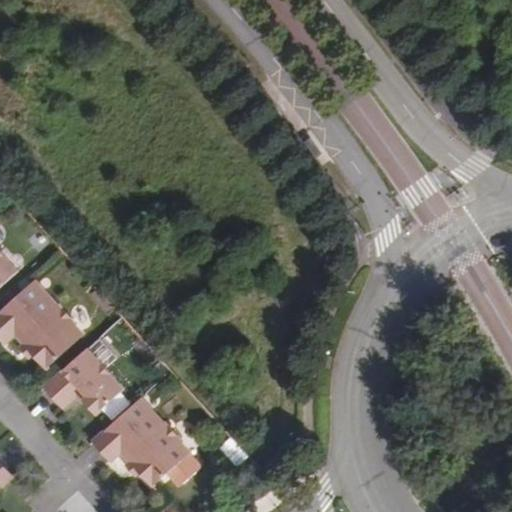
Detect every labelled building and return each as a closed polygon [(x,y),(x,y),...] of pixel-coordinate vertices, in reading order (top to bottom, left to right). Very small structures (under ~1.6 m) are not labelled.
[(0,286),(17,271),(0,251),(0,286)] [(58,308),(33,280),(0,309),(0,336),(6,343),(17,333),(25,343),(34,353),(47,367),(82,335),(73,324),(75,322),(61,305),(58,308)] [(34,353),(25,343),(21,347),(30,356),(34,353)] [(124,387),(87,347),(45,386),(63,406),(74,395),(81,388),(89,396),(85,399),(97,412),(124,387)] [(89,396),(81,388),(74,395),(81,403),(85,399),(89,396)] [(164,424),(140,398),(94,440),(112,460),(123,450),(131,460),(141,470),(153,484),(165,474),(176,486),(198,466),(187,454),(189,452),(178,440),(181,438),(166,422),(164,424)] [(231,437),(221,446),(239,466),(249,456),(231,437)] [(0,486),(14,474),(0,458),(0,486)] [(141,470),(131,460),(127,463),(136,474),(141,470)]
